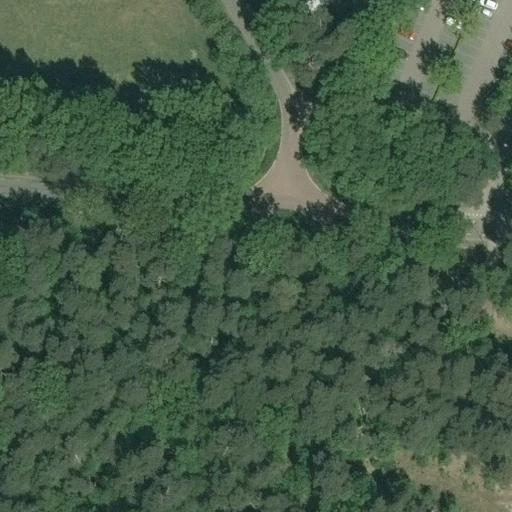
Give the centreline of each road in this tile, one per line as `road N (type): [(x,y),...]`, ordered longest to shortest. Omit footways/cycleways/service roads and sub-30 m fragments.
road 1 (tertiary): [(283,195),(214,207),(0,189)]
road 2 (tertiary): [(511,235),(322,214),(283,195)]
road 3 (unclassified): [(283,195),(291,123),(276,75),(231,0)]
